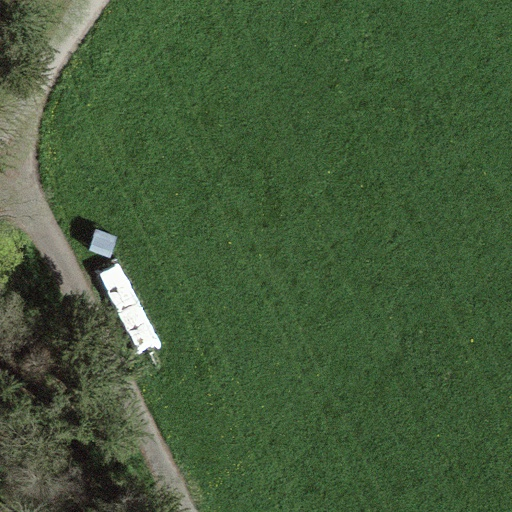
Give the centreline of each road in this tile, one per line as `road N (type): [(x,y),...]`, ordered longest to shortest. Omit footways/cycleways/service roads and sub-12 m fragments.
road 1 (track): [(186,511),(2,103)]
road 2 (track): [(78,0),(2,103)]
